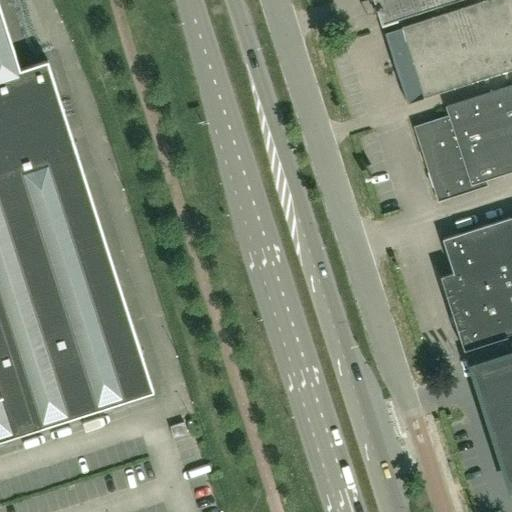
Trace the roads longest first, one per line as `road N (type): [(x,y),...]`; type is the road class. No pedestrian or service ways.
road 1 (secondary): [(391,511),(231,0)]
road 2 (secondary): [(183,0),(342,511)]
road 3 (unclassified): [(415,423),(276,0)]
road 4 (unknown): [(410,407),(451,395),(470,399),(499,485),(511,495)]
